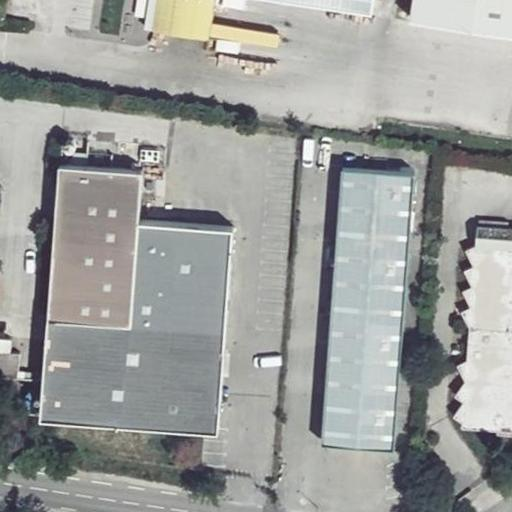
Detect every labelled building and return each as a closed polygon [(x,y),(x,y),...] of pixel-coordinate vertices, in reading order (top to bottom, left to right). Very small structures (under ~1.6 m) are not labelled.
[(216,0),(159,0),(155,27),(211,36),(216,0)] [(511,0),(417,0),(415,18),(511,32),(511,0)] [(223,330),(131,323),(139,218),(140,170),(60,164),(40,414),(215,430),(223,330)] [(396,444),(413,170),(340,165),(324,440),(396,444)] [(231,224),(139,218),(131,323),(223,330),(231,224)] [(460,431),(511,434),(511,231),(475,228),(473,243),(462,251),(472,267),(461,274),(468,289),(460,294),(467,308),(457,314),(466,325),(464,361),(454,367),(463,385),(451,397),(459,406),(449,420),(461,423),(460,431)] [(0,351),(7,352),(8,339),(0,338),(0,351)] [(18,352),(7,352),(0,351),(0,374),(17,375),(18,352)]
